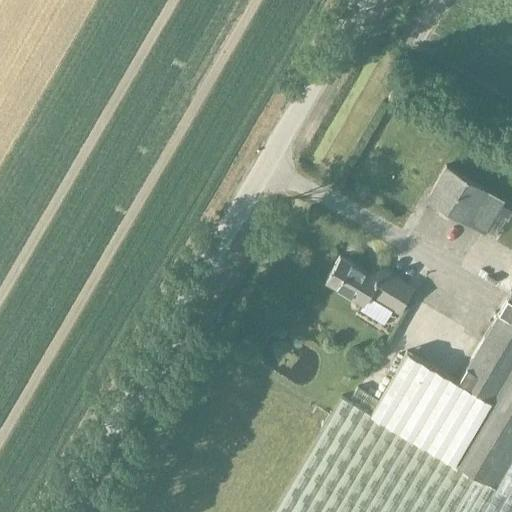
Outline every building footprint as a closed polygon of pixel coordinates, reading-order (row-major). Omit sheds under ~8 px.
[(393,89),(388,98),(396,103),(402,94),(393,89)] [(465,221),(485,187),(445,164),(425,197),(465,221)] [(342,255),(327,280),(366,302),(371,294),(400,311),(415,285),(382,266),(376,275),(342,255)] [(407,350),(371,412),(342,395),(291,481),(272,511),(511,511),(511,290),(457,381),(407,350)] [(399,322),(449,350),(463,326),(413,298),(399,322)]
